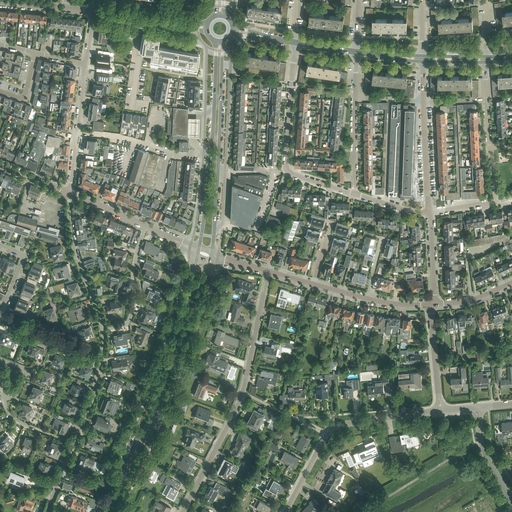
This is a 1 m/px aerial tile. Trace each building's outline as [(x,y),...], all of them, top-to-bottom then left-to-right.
[(262,18),(264,7),(247,5),(247,8),(246,11),(246,15),(262,18)] [(280,14),(281,11),(281,10),(264,7),(262,18),(279,20),(280,16),(280,14)] [(511,22),(511,12),(502,13),(502,14),(503,17),(503,20),(503,24),(511,22)] [(327,15),(310,14),(309,17),(309,20),(309,24),(326,26),(327,15)] [(343,28),(343,24),(343,21),(344,18),(344,17),(327,15),(326,26),(343,28)] [(55,27),(56,18),(51,17),(51,18),(48,18),(47,26),(55,27)] [(473,25),(472,22),(472,19),(472,18),(455,19),(456,30),(473,29),(473,25)] [(390,30),(390,19),(373,19),(373,20),(373,23),(373,26),(373,30),(390,30)] [(407,30),(407,27),(407,24),(407,21),(407,20),(390,19),(390,30),(407,30)] [(456,30),(455,19),(438,20),(438,21),(438,24),(439,27),(439,31),(456,30)] [(116,40),(111,34),(112,31),(99,29),(98,41),(107,43),(106,47),(109,51),(114,52),(115,44),(116,40)] [(142,39),(140,49),(143,49),(143,52),(152,53),(150,62),(196,70),(199,54),(157,47),(158,39),(144,36),(144,39),(142,39)] [(78,53),(78,48),(69,47),(68,47),(67,55),(75,55),(75,53),(78,53)] [(0,61),(1,62),(2,56),(6,57),(5,63),(9,64),(10,60),(11,56),(12,52),(0,49),(0,61)] [(97,53),(97,60),(109,62),(108,62),(109,56),(113,56),(114,52),(103,51),(102,54),(97,53)] [(10,60),(9,64),(20,66),(20,67),(21,67),(23,59),(22,59),(23,55),(12,52),(11,56),(16,57),(15,61),(10,60)] [(262,66),(264,56),(247,53),(246,57),(246,60),(246,63),(245,63),(246,63),(262,66)] [(279,69),(280,68),(280,65),(280,62),(281,58),(264,56),(262,66),(279,69)] [(37,63),(36,70),(40,71),(41,66),(45,66),(44,72),(48,73),(51,62),(39,59),(38,63),(37,63)] [(97,60),(98,61),(97,67),(102,68),(101,72),(112,73),(112,69),(109,68),(109,62),(97,60)] [(0,67),(3,68),(2,74),(6,75),(7,71),(8,67),(9,64),(5,63),(1,62),(0,61),(0,67)] [(323,75),(325,65),(308,62),(307,66),(307,69),(307,72),(323,75)] [(7,71),(6,75),(15,77),(18,78),(20,70),(20,67),(20,66),(9,64),(8,67),(14,68),(13,72),(7,71)] [(70,66),(66,65),(65,75),(68,75),(76,76),(77,68),(70,67),(70,66)] [(340,78),(341,74),(341,71),(342,68),(325,65),(323,75),(340,78)] [(36,74),(34,81),(39,83),(40,77),(44,78),(43,84),(47,84),(49,75),(50,73),(48,73),(44,72),(40,71),(36,70),(38,71),(37,72),(37,74),(36,74)] [(389,83),(390,73),(373,72),(373,75),(372,78),(372,81),(372,82),(389,83)] [(103,89),(103,86),(106,84),(106,82),(108,82),(109,75),(97,73),(96,81),(97,81),(97,85),(94,84),(92,95),(102,96),(103,92),(103,93),(104,92),(105,92),(105,91),(105,90),(105,89),(104,89),(103,89)] [(407,78),(407,75),(390,73),(389,83),(406,85),(407,78)] [(511,83),(511,74),(498,75),(498,79),(499,82),(499,85),(511,83)] [(75,80),(73,80),(73,77),(64,76),(63,79),(67,79),(66,84),(66,85),(74,86),(75,80)] [(472,87),(472,86),(472,83),(472,80),(472,76),(455,77),(455,87),(472,87)] [(455,87),(455,77),(438,77),(438,80),(438,87),(455,87)] [(249,88),(250,82),(250,78),(239,78),(239,81),(238,81),(238,87),(246,87),(249,88)] [(414,98),(416,79),(407,78),(406,85),(405,97),(414,98)] [(35,85),(33,93),(38,94),(39,88),(43,89),(42,95),(46,96),(48,87),(48,85),(47,84),(43,84),(39,83),(34,81),(34,82),(37,82),(36,84),(36,86),(35,85)] [(282,91),(282,85),(274,84),(274,82),(271,81),(270,90),(273,90),(282,91)] [(311,92),(321,93),(322,89),(307,87),(307,92),(301,91),(300,97),(311,98),(311,92)] [(344,101),(344,95),(341,94),(342,92),(334,91),(333,99),(344,101)] [(34,97),(32,105),(33,105),(36,106),(38,100),(42,101),(40,107),(45,108),(47,98),(47,96),(46,96),(42,95),(38,94),(33,93),(35,94),(35,95),(35,97),(34,97)] [(10,100),(9,100),(6,99),(6,98),(0,95),(0,104),(0,103),(4,104),(2,110),(6,111),(10,100)] [(72,102),(73,96),(62,95),(60,103),(70,104),(70,102),(72,102)] [(89,103),(89,110),(97,111),(97,108),(99,108),(99,102),(103,102),(103,99),(93,98),(93,103),(89,103)] [(20,103),(17,102),(10,99),(9,100),(10,100),(6,111),(9,112),(11,106),(15,108),(13,114),(17,115),(20,103)] [(376,115),(376,109),(375,109),(372,109),(369,109),(369,102),(364,103),(363,103),(364,103),(364,109),(364,115),(374,115),(376,115)] [(28,118),(31,108),(32,107),(28,106),(28,105),(20,103),(17,115),(20,116),(22,110),(26,111),(24,117),(28,118)] [(408,106),(408,104),(404,103),(404,105),(391,105),(388,197),(388,195),(401,196),(400,198),(405,198),(405,195),(412,195),(412,188),(411,188),(411,183),(412,183),(412,174),(411,174),(412,169),(413,169),(413,160),(412,160),(412,158),(413,158),(413,154),(412,153),(412,148),(413,148),(414,144),(413,144),(413,141),(414,141),(414,132),(413,132),(413,127),(414,127),(414,119),(413,118),(414,113),(415,113),(415,107),(408,106)] [(60,104),(59,112),(60,112),(62,112),(71,113),(71,108),(70,108),(70,105),(63,104),(60,104)] [(478,116),(478,110),(476,110),(476,104),(470,104),(471,111),(469,111),(470,117),(478,116)] [(167,132),(167,134),(171,134),(170,139),(172,139),(172,140),(177,140),(177,136),(180,136),(180,138),(182,138),(182,141),(185,141),(188,141),(189,141),(189,136),(189,117),(188,117),(188,118),(187,118),(188,109),(173,107),(173,121),(168,121),(167,132)] [(89,110),(88,118),(94,119),(92,130),(103,131),(104,122),(97,121),(98,115),(96,115),(97,111),(89,110)] [(123,113),(120,131),(124,132),(125,127),(129,127),(128,132),(131,114),(128,113),(127,115),(123,115),(123,113)] [(131,114),(128,132),(132,133),(133,128),(137,128),(136,133),(139,115),(135,115),(135,117),(131,116),(131,114)] [(279,121),(280,115),(269,114),(268,123),(278,124),(278,121),(279,121)] [(139,115),(136,133),(140,134),(140,129),(145,130),(147,116),(143,116),(143,118),(139,117),(139,115)] [(37,124),(41,125),(43,125),(45,118),(39,116),(37,121),(38,122),(37,124)] [(20,122),(21,118),(16,117),(14,120),(11,129),(13,130),(16,123),(19,124),(20,122)] [(35,124),(29,121),(25,129),(31,131),(35,124)] [(57,122),(56,129),(61,130),(67,132),(68,129),(69,129),(69,124),(61,123),(57,122)] [(279,133),(279,127),(278,127),(278,124),(268,123),(267,133),(270,133),(279,133)] [(45,151),(46,149),(46,144),(49,133),(39,129),(32,149),(36,151),(34,156),(33,155),(32,158),(29,157),(28,158),(25,166),(35,170),(42,152),(44,153),(45,151)] [(507,131),(507,129),(498,129),(499,139),(504,139),(504,135),(507,135),(506,131),(507,131)] [(55,164),(56,164),(58,153),(59,148),(61,136),(49,133),(46,144),(46,149),(45,151),(53,153),(51,158),(48,157),(47,160),(45,160),(40,172),(50,176),(55,164)] [(188,150),(188,142),(188,141),(185,141),(182,141),(182,138),(180,138),(180,136),(177,136),(177,140),(179,140),(179,149),(182,150),(183,150),(188,150)] [(97,146),(97,140),(85,139),(84,146),(86,146),(86,148),(84,147),(83,151),(85,152),(94,153),(95,145),(97,146)] [(6,140),(6,142),(0,155),(5,157),(8,150),(11,142),(6,140)] [(68,154),(69,150),(62,149),(62,148),(59,148),(58,153),(60,154),(64,155),(66,156),(68,157),(68,154)] [(138,183),(148,152),(138,149),(129,179),(131,180),(134,181),(136,182),(138,183)] [(15,153),(8,150),(5,157),(12,160),(15,153)] [(18,163),(23,152),(19,150),(14,161),(18,163)] [(23,152),(18,163),(25,166),(28,158),(29,157),(30,155),(23,152)] [(156,161),(157,158),(158,155),(148,152),(138,183),(142,185),(153,190),(154,187),(149,186),(150,183),(151,180),(152,177),(153,174),(154,171),(155,168),(156,165),(156,161)] [(64,158),(60,158),(60,154),(58,153),(56,164),(55,168),(58,168),(58,167),(62,168),(64,158)] [(86,155),(85,159),(81,158),(81,159),(80,161),(81,161),(81,164),(92,166),(93,166),(94,156),(86,155)] [(242,162),(243,155),(234,155),(234,169),(254,170),(254,166),(242,165),(242,162)] [(112,163),(112,159),(107,158),(107,156),(106,156),(103,156),(103,161),(102,165),(105,166),(111,166),(112,163)] [(92,170),(92,166),(81,164),(80,166),(79,168),(80,169),(82,169),(82,172),(89,173),(92,170)] [(7,183),(10,175),(6,173),(1,183),(0,186),(5,187),(7,183)] [(262,194),(268,177),(261,174),(260,174),(240,175),(239,174),(238,176),(233,175),(233,184),(262,194)] [(96,180),(93,179),(91,178),(90,180),(86,188),(90,190),(89,190),(91,191),(95,183),(96,180)] [(6,187),(4,191),(9,193),(10,191),(14,181),(9,179),(6,187)] [(20,189),(22,184),(14,181),(10,191),(18,194),(20,189)] [(99,189),(100,187),(99,187),(100,185),(95,183),(91,191),(93,192),(94,191),(97,193),(98,189),(99,189)] [(111,189),(108,188),(109,185),(106,183),(104,187),(105,187),(102,195),(105,196),(104,197),(107,198),(107,197),(111,189)] [(252,228),(253,225),(263,194),(262,194),(233,184),(231,220),(252,228)] [(36,199),(41,189),(31,185),(28,192),(29,192),(28,195),(36,199)] [(111,189),(107,197),(108,198),(110,199),(113,200),(116,192),(117,189),(118,187),(116,187),(113,185),(111,189)] [(145,194),(148,188),(141,185),(140,187),(139,190),(142,191),(142,192),(145,194)] [(449,192),(449,186),(440,187),(440,193),(441,193),(441,200),(445,199),(444,193),(448,193),(449,193),(449,192)] [(289,195),(289,187),(282,187),(282,194),(279,194),(277,201),(282,202),(282,195),(289,195)] [(304,200),(304,191),(301,191),(302,187),(295,187),(295,196),(295,199),(301,199),(301,200),(304,200)] [(126,193),(121,191),(116,201),(119,202),(119,203),(120,204),(121,203),(122,203),(126,193)] [(313,203),(314,194),(307,194),(307,192),(304,191),(304,200),(307,200),(307,203),(313,203)] [(127,206),(131,195),(126,192),(126,193),(122,203),(122,204),(124,205),(125,205),(127,206)] [(132,208),(136,197),(134,196),(135,193),(132,192),(131,196),(131,195),(127,206),(129,206),(129,207),(130,208),(131,207),(132,208)] [(191,199),(192,193),(183,192),(181,192),(180,198),(178,198),(178,200),(187,204),(187,199),(191,199)] [(328,209),(329,201),(326,201),(326,195),(320,195),(319,203),(319,206),(325,207),(325,208),(328,209)] [(136,197),(132,208),(132,209),(134,209),(135,209),(137,210),(141,200),(141,198),(136,196),(136,197)] [(150,215),(157,199),(155,198),(153,202),(151,207),(148,206),(145,213),(145,214),(147,215),(147,214),(150,215)] [(155,218),(159,210),(156,209),(160,201),(157,199),(150,215),(153,217),(154,218),(155,217),(155,218)] [(337,211),(338,203),(332,202),(332,201),(329,201),(328,209),(328,214),(331,214),(331,210),(337,211)] [(350,203),(344,203),(343,211),(349,211),(349,216),(352,216),(352,209),(349,209),(350,203)] [(89,210),(77,205),(74,204),(72,209),(82,213),(81,215),(86,217),(89,210)] [(145,213),(148,206),(142,204),(139,211),(142,212),(142,213),(144,213),(145,213)] [(291,208),(291,207),(286,205),(283,204),(281,210),(284,210),(283,214),(288,215),(289,213),(291,214),(292,209),(291,208)] [(160,220),(163,213),(164,213),(166,211),(168,206),(166,205),(163,210),(162,212),(159,210),(155,218),(156,218),(156,219),(158,220),(158,219),(160,220)] [(361,218),(361,210),(355,210),(355,209),(352,209),(352,216),(354,216),(354,218),(361,218)] [(165,214),(162,221),(165,221),(165,222),(166,223),(167,222),(167,223),(170,215),(172,212),(167,210),(166,214),(165,214)] [(172,225),(177,215),(178,213),(175,211),(173,217),(170,215),(167,223),(168,223),(168,224),(169,224),(170,224),(172,225)] [(373,211),(367,211),(367,219),(373,219),(372,224),(375,224),(376,216),(373,216),(373,211)] [(502,211),(496,212),(498,223),(504,222),(505,227),(508,227),(507,221),(504,221),(502,211)] [(498,223),(496,212),(490,213),(492,223),(489,224),(490,230),(493,229),(492,224),(498,223)] [(17,222),(19,215),(16,214),(14,214),(13,213),(12,213),(10,214),(9,215),(8,216),(8,217),(7,218),(7,219),(17,222)] [(35,229),(38,219),(19,214),(19,215),(17,222),(16,224),(35,229)] [(100,224),(103,217),(96,214),(95,217),(92,216),(89,222),(93,224),(93,222),(100,224)] [(313,214),(310,224),(323,227),(324,221),(319,220),(320,216),(313,214)] [(486,224),(485,219),(484,214),(478,215),(480,224),(480,227),(486,226),(487,231),(490,230),(489,224),(486,224)] [(178,227),(182,217),(179,216),(177,218),(176,218),(173,225),(176,226),(176,227),(177,227),(178,227)] [(283,232),(287,218),(282,216),(281,219),(278,218),(276,224),(275,227),(278,228),(277,231),(283,232)] [(384,226),(385,218),(379,218),(379,216),(376,216),(375,224),(378,224),(378,226),(384,226)] [(474,225),(472,216),(466,217),(467,220),(463,220),(464,223),(465,230),(468,229),(468,226),(474,225)] [(105,217),(100,228),(105,230),(107,227),(108,225),(107,225),(109,218),(105,217)] [(183,229),(186,222),(190,224),(191,221),(182,217),(178,227),(179,228),(180,229),(181,228),(183,229)] [(299,220),(290,217),(284,236),(289,238),(286,247),(290,249),(294,235),(299,220)] [(391,218),(390,226),(394,227),(393,227),(395,230),(396,230),(399,230),(400,222),(397,222),(397,219),(391,218)] [(13,230),(15,224),(1,219),(0,221),(0,226),(7,229),(3,239),(9,241),(13,230)] [(118,222),(115,221),(110,219),(108,223),(108,225),(107,227),(113,229),(112,232),(115,232),(118,222)] [(459,224),(459,227),(462,227),(462,219),(451,220),(451,221),(444,222),(444,228),(453,227),(453,224),(459,224)] [(122,235),(126,225),(118,222),(115,232),(122,235)] [(264,241),(268,230),(267,230),(270,223),(267,222),(263,234),(262,237),(261,240),(264,241)] [(30,229),(15,224),(13,230),(22,233),(17,245),(23,247),(30,229)] [(336,226),(335,232),(346,235),(347,235),(350,226),(343,224),(342,227),(336,226)] [(126,237),(130,227),(126,225),(122,235),(121,235),(126,237)] [(64,258),(62,250),(61,244),(59,245),(58,237),(60,238),(60,237),(31,228),(30,228),(40,231),(38,238),(52,242),(53,246),(51,247),(54,260),(64,258)] [(132,243),(138,230),(133,228),(129,239),(128,242),(126,245),(135,248),(136,245),(132,243)] [(308,229),(305,239),(312,240),(313,237),(319,239),(320,233),(308,229)] [(230,243),(229,247),(232,248),(233,248),(232,249),(235,250),(235,249),(237,250),(240,241),(241,239),(242,236),(243,231),(240,230),(237,239),(238,239),(237,241),(232,239),(230,243)] [(374,233),(365,230),(364,235),(366,236),(364,243),(376,245),(377,238),(373,237),(374,233)] [(421,238),(420,232),(412,232),(412,238),(408,238),(409,242),(417,242),(417,238),(421,238)] [(511,243),(510,243),(509,233),(503,234),(503,240),(504,246),(502,247),(504,246),(507,245),(510,243),(511,243)] [(252,240),(253,238),(250,238),(248,244),(245,243),(242,252),(245,253),(245,252),(247,253),(252,240)] [(334,238),(331,247),(344,251),(346,241),(334,238)] [(96,245),(95,239),(78,241),(79,247),(80,247),(81,250),(85,250),(85,246),(96,245)] [(399,241),(392,239),(391,244),(387,243),(384,254),(392,256),(393,252),(397,253),(399,241)] [(256,252),(257,247),(256,247),(253,246),(254,242),(254,241),(252,240),(247,253),(250,254),(250,255),(252,255),(253,255),(254,251),(256,252)] [(161,251),(159,250),(160,248),(153,246),(154,243),(146,241),(143,250),(154,253),(153,258),(161,260),(163,251),(161,251)] [(360,249),(359,253),(365,254),(368,255),(369,251),(374,252),(375,245),(364,242),(362,249),(360,249)] [(417,242),(409,242),(409,246),(411,246),(411,249),(412,249),(412,252),(421,251),(421,245),(418,245),(417,242)] [(270,261),(272,255),(275,256),(276,252),(277,250),(268,247),(267,250),(264,259),(270,261)] [(281,263),(284,254),(285,249),(277,247),(277,250),(276,252),(279,252),(276,262),(281,263)] [(295,266),(297,257),(293,256),(294,255),(296,249),(291,247),(289,256),(291,256),(289,264),(291,265),(295,266)] [(267,250),(261,248),(258,257),(264,259),(267,250)] [(124,270),(127,260),(124,260),(126,252),(114,249),(112,255),(116,256),(116,258),(113,267),(117,268),(117,269),(120,270),(121,269),(124,270)] [(349,266),(351,258),(352,255),(350,254),(347,254),(344,264),(339,263),(339,264),(338,264),(336,269),(337,269),(336,273),(339,274),(339,275),(339,277),(339,278),(340,279),(341,278),(342,278),(346,266),(345,266),(346,265),(349,266)] [(97,256),(87,255),(82,255),(83,260),(85,266),(95,263),(95,262),(99,261),(102,268),(103,268),(104,271),(106,270),(103,260),(102,256),(97,256)] [(303,258),(300,268),(304,269),(306,269),(309,260),(306,259),(307,257),(303,256),(303,258)] [(329,275),(332,266),(335,266),(338,257),(333,256),(330,263),(324,261),(322,269),(325,270),(324,273),(323,273),(325,274),(325,275),(326,275),(326,274),(329,275)] [(4,271),(9,259),(7,258),(6,259),(3,257),(3,258),(0,257),(0,268),(4,271)] [(454,263),(454,257),(445,257),(446,264),(449,263),(449,266),(461,266),(461,263),(454,263)] [(361,273),(360,273),(357,272),(358,267),(357,267),(358,262),(357,260),(351,258),(349,266),(355,268),(353,274),(350,274),(349,278),(349,279),(352,279),(352,281),(358,282),(361,273)] [(13,274),(17,264),(14,263),(14,262),(11,261),(11,260),(9,259),(4,271),(4,272),(9,272),(13,274)] [(145,262),(142,268),(147,270),(146,272),(144,276),(156,280),(159,272),(152,269),(154,266),(153,266),(155,263),(147,260),(145,263),(145,262)] [(503,264),(502,261),(496,264),(497,266),(501,274),(503,273),(504,273),(506,272),(506,271),(503,264)] [(511,269),(508,261),(503,264),(506,271),(511,269)] [(44,269),(42,268),(43,266),(34,262),(33,265),(32,265),(31,268),(30,268),(29,270),(41,275),(44,269)] [(70,275),(68,268),(70,268),(69,264),(54,268),(56,272),(54,272),(56,278),(64,275),(64,277),(70,275)] [(404,272),(404,268),(399,267),(399,266),(395,266),(394,273),(398,274),(398,271),(404,272)] [(455,269),(462,269),(461,266),(449,266),(449,269),(446,269),(446,276),(455,275),(455,269)] [(495,276),(492,269),(491,266),(485,269),(490,279),(491,279),(493,278),(495,276)] [(370,278),(367,278),(368,270),(362,269),(360,273),(361,273),(358,282),(365,284),(365,282),(369,283),(370,278)] [(485,269),(480,271),(484,281),(490,279),(485,269)] [(39,281),(41,275),(29,270),(28,273),(27,276),(28,276),(27,279),(36,283),(37,280),(39,281)] [(480,271),(474,273),(479,284),(481,283),(482,283),(484,282),(484,281),(480,271)] [(416,280),(415,275),(414,275),(414,272),(406,273),(407,279),(408,279),(409,283),(410,283),(410,285),(412,285),(412,289),(417,289),(416,280)] [(120,292),(123,278),(108,275),(106,285),(110,286),(111,285),(116,286),(115,291),(120,292)] [(383,288),(385,279),(376,276),(375,279),(373,283),(374,284),(373,286),(383,288)] [(424,289),(422,276),(418,277),(418,280),(416,280),(417,289),(417,290),(424,289)] [(37,286),(36,285),(36,283),(27,279),(26,282),(25,282),(24,284),(23,287),(35,292),(37,286)] [(393,288),(394,283),(394,281),(385,279),(383,288),(389,290),(390,287),(393,288)] [(238,280),(234,291),(239,293),(239,291),(245,293),(242,301),(242,303),(248,305),(249,303),(250,298),(249,297),(253,285),(238,280)] [(467,287),(467,283),(465,283),(465,280),(462,281),(462,284),(459,284),(458,281),(455,281),(446,281),(447,287),(454,287),(454,288),(465,288),(467,287)] [(79,290),(78,285),(77,285),(76,282),(68,285),(69,288),(65,289),(67,294),(70,292),(71,295),(80,293),(79,290)] [(158,301),(160,294),(159,294),(160,290),(155,289),(154,291),(151,290),(152,288),(142,284),(142,285),(143,290),(148,292),(147,294),(146,295),(145,295),(144,299),(149,301),(150,300),(155,302),(156,300),(158,301)] [(35,292),(23,287),(21,290),(22,290),(21,293),(22,293),(21,296),(30,299),(31,297),(32,298),(35,292)] [(298,303),(301,295),(289,292),(289,291),(281,289),(277,306),(285,308),(288,296),(293,297),(292,301),(295,302),(298,303)] [(316,305),(319,297),(310,294),(307,303),(316,305)] [(28,308),(30,302),(29,302),(30,299),(21,296),(19,299),(18,298),(17,301),(16,304),(28,308)] [(325,308),(327,299),(319,297),(316,305),(316,307),(318,308),(319,306),(325,308)] [(110,302),(110,304),(110,305),(106,306),(108,313),(112,312),(112,311),(122,309),(120,300),(110,302)] [(244,318),(238,317),(242,304),(234,302),(231,312),(229,312),(227,319),(230,320),(237,322),(236,324),(242,325),(243,322),(244,318)] [(26,314),(28,308),(16,304),(15,306),(14,309),(15,310),(14,313),(22,316),(24,313),(26,314)] [(84,317),(82,310),(84,310),(83,305),(69,310),(70,313),(68,314),(70,319),(78,317),(78,318),(84,317)] [(333,315),(336,306),(333,305),(333,306),(330,305),(328,313),(327,316),(333,317),(333,315)] [(508,312),(505,305),(499,307),(503,318),(509,316),(511,322),(511,321),(511,315),(511,314),(509,315),(508,312)] [(333,315),(333,317),(339,319),(341,308),(338,307),(339,306),(336,306),(333,315)] [(139,316),(138,319),(138,320),(139,320),(139,321),(142,322),(143,321),(147,323),(149,317),(153,319),(156,311),(153,310),(147,308),(146,307),(145,309),(144,310),(141,309),(139,315),(140,315),(140,316),(139,316)] [(503,318),(499,307),(493,309),(496,317),(493,318),(495,324),(504,321),(503,318)] [(56,315),(54,310),(54,311),(53,308),(44,310),(45,313),(42,314),(43,319),(46,318),(47,321),(56,318),(55,316),(56,315)] [(346,320),(349,310),(346,309),(347,309),(342,308),(340,320),(343,320),(343,319),(346,320)] [(288,313),(273,310),(273,313),(271,313),(269,326),(280,328),(282,317),(287,318),(288,313)] [(352,322),(355,311),(351,310),(349,310),(346,320),(349,320),(349,322),(352,322)] [(355,320),(355,324),(359,325),(359,324),(362,324),(365,313),(364,312),(363,312),(362,311),(361,312),(358,311),(357,320),(355,320)] [(487,311),(478,313),(480,322),(478,323),(480,332),(490,330),(488,321),(489,320),(487,311)] [(371,326),(374,315),(373,315),(373,314),(371,313),(371,314),(368,313),(366,322),(364,321),(362,330),(367,331),(367,330),(370,330),(371,326)] [(465,314),(458,315),(459,317),(459,325),(460,328),(460,329),(465,329),(466,332),(467,332),(465,314)] [(475,320),(475,317),(472,317),(471,314),(465,314),(467,332),(468,332),(467,325),(470,325),(473,328),(476,328),(476,327),(478,327),(477,322),(477,320),(475,320)] [(384,333),(387,317),(386,317),(385,316),(384,317),(381,316),(378,315),(378,316),(377,316),(376,324),(376,327),(381,328),(381,332),(384,333)] [(459,325),(459,317),(453,318),(453,317),(447,318),(447,322),(446,323),(446,325),(447,325),(448,330),(455,329),(460,328),(459,325)] [(387,326),(386,334),(392,334),(392,331),(393,329),(394,318),(388,318),(387,326)] [(410,339),(410,327),(411,327),(412,325),(411,325),(411,319),(407,319),(404,319),(404,324),(403,328),(401,328),(401,334),(400,338),(404,338),(404,339),(410,339)] [(241,339),(224,333),(225,331),(225,332),(227,327),(227,326),(218,323),(214,332),(217,333),(213,343),(219,345),(221,340),(238,346),(241,339)] [(145,346),(150,333),(151,333),(152,329),(141,325),(140,328),(136,327),(135,331),(139,333),(136,342),(145,346)] [(87,334),(92,333),(90,326),(82,328),(82,330),(77,331),(79,338),(83,337),(84,340),(88,339),(87,335),(88,335),(87,334)] [(2,337),(0,341),(9,346),(13,348),(15,342),(16,339),(20,341),(24,332),(13,328),(10,335),(5,333),(4,333),(3,335),(2,337)] [(128,346),(127,339),(131,338),(130,332),(113,335),(114,339),(113,339),(113,340),(114,340),(115,344),(122,343),(123,347),(128,346)] [(43,351),(46,345),(37,341),(36,345),(31,343),(27,353),(32,355),(36,356),(39,350),(43,351)] [(276,356),(278,348),(279,348),(280,344),(272,342),(272,343),(271,348),(265,347),(264,354),(266,354),(265,357),(276,359),(276,356)] [(484,359),(482,346),(475,348),(479,361),(484,359)] [(61,366),(65,357),(61,355),(62,352),(53,348),(50,354),(55,356),(52,363),(56,364),(61,366)] [(224,372),(227,363),(219,359),(215,358),(217,355),(218,352),(211,349),(210,352),(209,354),(208,354),(204,364),(206,365),(205,367),(210,370),(211,367),(224,372)] [(420,362),(420,353),(415,353),(414,350),(407,351),(408,362),(411,362),(420,362)] [(136,356),(124,357),(124,360),(113,361),(113,362),(113,361),(114,369),(114,370),(129,367),(133,362),(132,360),(136,359),(136,356)] [(90,372),(92,368),(85,365),(87,361),(81,358),(77,367),(81,369),(79,374),(88,377),(90,372)] [(497,384),(501,384),(501,387),(511,386),(511,365),(507,366),(508,379),(502,379),(501,376),(500,367),(495,367),(496,377),(497,384)] [(459,378),(451,378),(452,387),(463,386),(463,385),(464,390),(468,389),(467,383),(462,383),(466,383),(465,366),(458,367),(459,378)] [(260,369),(259,373),(265,375),(264,379),(258,377),(257,386),(267,388),(268,382),(274,383),(274,385),(276,385),(278,373),(260,369)] [(54,378),(52,377),(53,374),(44,370),(43,373),(42,373),(40,378),(41,378),(40,381),(49,384),(50,381),(53,382),(54,378)] [(484,376),(483,371),(473,372),(474,386),(481,385),(489,384),(488,376),(484,376)] [(419,377),(419,376),(419,372),(411,373),(398,374),(399,380),(399,383),(400,388),(406,388),(406,387),(409,387),(420,386),(420,380),(421,380),(421,377),(419,377)] [(384,391),(383,385),(389,384),(388,376),(383,377),(383,380),(374,381),(375,385),(368,385),(369,397),(379,396),(379,392),(384,391)] [(121,387),(123,383),(111,378),(107,390),(117,394),(119,387),(121,387)] [(329,390),(328,381),(327,381),(327,379),(322,379),(322,380),(317,381),(317,382),(318,392),(316,392),(316,397),(321,397),(321,398),(322,397),(322,396),(328,396),(328,390),(329,390)] [(353,389),(356,389),(356,380),(356,379),(352,380),(352,381),(347,381),(348,387),(343,387),(343,388),(340,388),(341,394),(344,393),(344,397),(354,396),(353,389)] [(218,388),(208,384),(198,380),(198,381),(199,381),(196,390),(194,390),(193,394),(203,398),(206,389),(216,393),(218,388)] [(83,394),(85,388),(77,385),(77,386),(72,384),(70,391),(77,394),(78,392),(83,394)] [(44,394),(42,393),(43,391),(34,387),(33,390),(32,389),(30,394),(31,395),(30,397),(39,401),(40,398),(43,399),(44,394)] [(306,399),(305,390),(303,390),(303,389),(294,389),(294,387),(289,387),(289,391),(290,391),(290,394),(284,394),(283,403),(294,403),(294,400),(306,399)] [(114,415),(119,402),(120,400),(114,398),(113,400),(104,396),(100,406),(99,409),(101,410),(114,415)] [(75,413),(78,406),(70,403),(69,405),(65,403),(62,409),(70,412),(71,411),(75,413)] [(34,412),(32,411),(33,408),(24,404),(22,407),(20,412),(21,412),(19,415),(29,418),(30,415),(32,416),(34,412)] [(208,417),(211,411),(198,406),(194,416),(207,421),(206,424),(212,426),(214,420),(208,417)] [(271,413),(265,410),(260,408),(258,411),(255,410),(248,423),(252,425),(250,428),(255,431),(256,427),(257,428),(263,417),(268,419),(271,413)] [(93,424),(92,427),(107,433),(108,429),(110,429),(112,425),(110,421),(109,421),(110,418),(106,416),(105,419),(98,416),(95,424),(93,424)] [(55,421),(54,421),(52,426),(60,429),(59,431),(65,433),(67,427),(69,427),(71,423),(57,418),(55,421)] [(511,422),(502,423),(503,434),(509,433),(508,432),(511,431),(511,422)] [(205,436),(187,429),(185,435),(187,436),(184,443),(193,447),(196,438),(203,441),(205,436)] [(419,443),(416,431),(412,432),(411,431),(400,434),(401,440),(396,441),(395,436),(389,437),(392,451),(405,448),(404,446),(407,445),(408,445),(412,444),(419,443)] [(243,452),(247,444),(248,444),(251,439),(240,433),(236,439),(238,440),(232,451),(242,456),(244,452),(243,452)] [(2,434),(0,435),(0,442),(1,444),(0,444),(0,446),(4,451),(8,447),(10,449),(14,445),(13,444),(14,443),(12,441),(13,441),(8,436),(5,438),(3,437),(4,436),(2,434)] [(104,443),(100,442),(101,439),(89,434),(85,445),(91,448),(91,447),(101,451),(101,450),(102,450),(102,449),(101,449),(104,443)] [(304,452),(309,442),(311,438),(303,434),(296,447),(304,452)] [(28,452),(31,444),(30,444),(32,439),(25,437),(22,445),(23,445),(22,450),(28,452)] [(360,451),(354,453),(357,463),(380,454),(374,440),(369,442),(372,449),(368,451),(367,448),(362,450),(362,451),(360,451)] [(279,451),(279,444),(272,441),(268,448),(272,450),(279,451)] [(58,454),(60,449),(61,446),(53,443),(51,446),(48,444),(46,449),(50,450),(49,453),(57,456),(58,454)] [(292,470),(298,459),(284,451),(280,459),(289,464),(287,467),(292,470)] [(196,460),(185,454),(181,461),(178,459),(175,465),(189,472),(196,460)] [(226,454),(224,458),(221,464),(220,464),(220,465),(221,465),(217,472),(226,477),(229,472),(230,473),(231,472),(232,472),(232,471),(236,473),(239,467),(233,463),(235,459),(226,454)] [(92,467),(95,461),(88,458),(89,458),(88,458),(81,455),(77,467),(85,470),(87,464),(92,467)] [(51,472),(53,465),(45,462),(45,464),(40,462),(38,468),(46,471),(46,470),(51,472)] [(360,475),(354,468),(351,471),(357,478),(360,475)] [(332,473),(329,478),(327,482),(328,483),(323,492),(337,500),(341,494),(332,489),(334,486),(335,487),(338,483),(341,478),(340,478),(343,473),(335,469),(332,473)] [(11,472),(7,480),(14,482),(13,484),(20,487),(19,491),(25,490),(27,486),(25,485),(22,484),(23,480),(24,479),(27,480),(29,476),(16,471),(15,474),(11,472)] [(176,493),(181,483),(163,474),(162,475),(162,474),(159,481),(165,484),(166,481),(172,484),(171,486),(171,485),(166,495),(173,499),(177,493),(176,493)] [(91,485),(93,481),(78,476),(76,480),(74,479),(73,479),(81,482),(79,487),(83,488),(82,490),(87,492),(88,490),(91,491),(93,486),(91,485)] [(282,488),(283,484),(271,478),(267,485),(268,485),(267,487),(266,487),(263,493),(274,498),(280,487),(282,488)] [(72,485),(64,481),(62,487),(70,490),(72,485)] [(227,497),(231,490),(217,483),(215,488),(213,487),(210,485),(204,496),(213,500),(218,492),(227,497)] [(84,509),(87,502),(77,499),(78,497),(72,495),(73,493),(69,491),(68,494),(69,495),(66,503),(74,506),(73,508),(81,510),(81,508),(84,509)] [(31,509),(35,501),(24,497),(23,498),(21,497),(18,502),(21,503),(20,505),(31,509)] [(268,511),(272,506),(257,499),(254,506),(260,509),(258,511),(268,511)] [(317,510),(321,506),(314,499),(307,505),(308,506),(304,510),(302,511),(317,511),(318,511),(317,510)] [(168,511),(171,507),(162,503),(155,500),(153,505),(159,508),(157,511),(168,511)]
